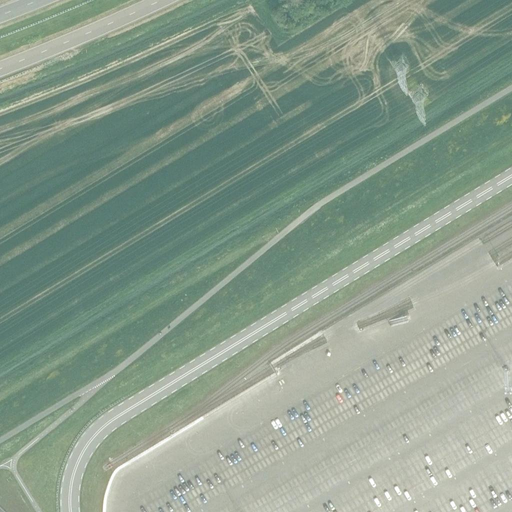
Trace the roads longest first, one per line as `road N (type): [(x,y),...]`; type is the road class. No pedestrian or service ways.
road 1 (secondary): [(70,511),(76,463),(109,421),(511,175)]
road 2 (unknown): [(194,511),(511,330)]
road 3 (trunk): [(0,70),(164,0)]
road 4 (unknown): [(511,447),(402,511)]
